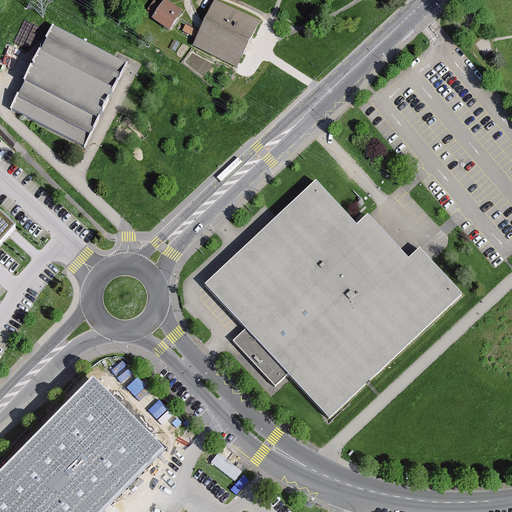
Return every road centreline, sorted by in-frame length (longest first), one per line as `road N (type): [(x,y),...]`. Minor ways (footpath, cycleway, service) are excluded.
road 1 (secondary): [(142,269),(426,0)]
road 2 (residential): [(312,472),(511,284)]
road 3 (unclassified): [(312,472),(267,445),(147,325)]
road 4 (unclassified): [(511,499),(450,504),(368,491)]
road 5 (secondary): [(96,319),(0,407)]
